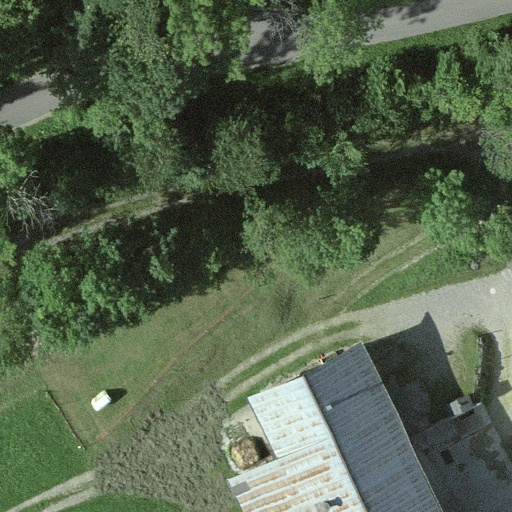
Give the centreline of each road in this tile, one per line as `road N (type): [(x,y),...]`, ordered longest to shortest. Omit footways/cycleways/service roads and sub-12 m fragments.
road 1 (track): [(13,511),(91,477),(303,334),(414,294),(511,283)]
road 2 (unclassified): [(511,0),(315,43),(109,73),(0,122)]
road 3 (track): [(0,252),(132,204),(362,153),(511,147)]
road 4 (track): [(511,152),(500,186),(471,218),(299,337)]
